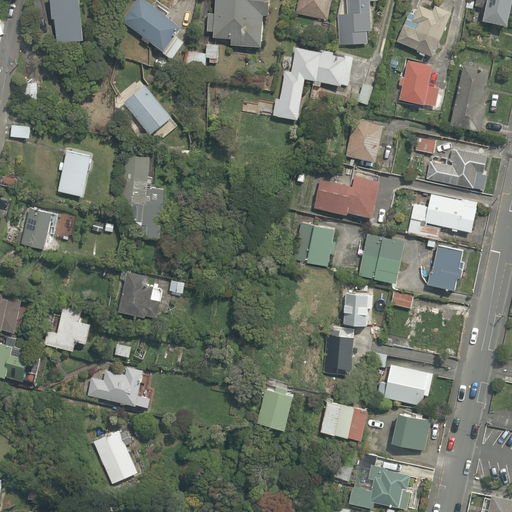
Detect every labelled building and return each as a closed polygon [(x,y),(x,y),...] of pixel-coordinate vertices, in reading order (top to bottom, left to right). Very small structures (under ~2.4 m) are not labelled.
[(75,0),(45,0),(49,20),(52,19),(55,43),(81,39),(75,0)] [(132,0),(118,22),(171,59),(183,41),(172,34),(178,24),(143,0),(132,0)] [(238,45),(258,46),(260,13),(264,13),(264,0),(210,0),(208,35),(239,37),(238,45)] [(295,0),(294,11),(326,16),(328,0),(295,0)] [(349,0),(353,34),(370,32),(366,0),(349,0)] [(511,12),(511,0),(479,0),(476,19),(504,23),(505,11),(511,12)] [(448,16),(417,2),(410,18),(416,21),(413,29),(403,25),(394,46),(430,61),(448,16)] [(348,87),(353,55),(285,43),(272,116),(295,120),(302,79),(348,87)] [(204,51),(186,49),(185,65),(203,67),(204,51)] [(427,84),(431,64),(404,59),(396,99),(434,106),(438,86),(427,84)] [(478,100),(484,70),(460,64),(447,121),(478,128),(484,101),(478,100)] [(372,82),(363,79),(356,100),(366,103),(372,82)] [(38,102),(35,80),(21,82),(24,104),(38,102)] [(145,86),(123,103),(148,134),(155,128),(161,135),(175,125),(145,86)] [(371,160),(380,124),(349,116),(340,153),(371,160)] [(25,125),(10,124),(9,137),(25,138),(25,125)] [(434,139),(414,135),(411,149),(431,153),(434,139)] [(488,155),(451,147),(448,162),(428,158),(424,176),(481,188),(488,155)] [(89,154),(64,150),(58,191),(82,194),(89,154)] [(378,176),(354,172),(352,185),(318,179),(313,208),(370,219),(378,176)] [(426,205),(411,202),(406,232),(437,237),(439,225),(469,231),(475,200),(429,191),(426,205)] [(391,193),(383,192),(379,211),(387,212),(391,193)] [(159,238),(164,199),(143,197),(143,205),(127,203),(125,222),(139,223),(137,236),(159,238)] [(50,212),(26,207),(19,242),(43,247),(50,212)] [(77,216),(58,212),(52,237),(71,242),(77,216)] [(333,227),(299,220),(292,258),(326,265),(333,227)] [(402,239),(364,233),(357,275),(395,281),(402,239)] [(462,250),(436,245),(427,285),(454,290),(462,250)] [(148,298),(149,286),(143,285),(145,272),(125,269),(120,312),(157,316),(159,300),(148,298)] [(183,280),(169,278),(168,291),(182,293),(183,280)] [(372,286),(343,284),(341,321),(370,322),(372,286)] [(412,294),(393,291),(390,304),(410,307),(412,294)] [(6,294),(0,293),(0,328),(16,331),(20,302),(6,300),(6,294)] [(78,306),(60,304),(57,331),(44,329),(42,345),(73,349),(74,339),(83,341),(86,320),(76,319),(78,306)] [(436,352),(444,308),(415,304),(408,348),(436,352)] [(185,308),(171,305),(169,316),(183,319),(185,308)] [(340,332),(325,331),(324,372),(349,373),(350,335),(340,335),(340,332)] [(6,347),(7,340),(0,339),(0,373),(3,374),(4,361),(18,363),(19,348),(6,347)] [(130,345),(114,343),(112,354),(129,356),(130,345)] [(183,349),(168,345),(166,357),(181,360),(183,349)] [(384,367),(387,353),(376,351),(373,365),(384,367)] [(428,395),(432,372),(387,362),(380,395),(419,404),(422,394),(428,395)] [(143,368),(123,364),(122,372),(103,368),(102,377),(90,375),(86,394),(145,406),(148,394),(151,376),(142,374),(143,368)] [(289,392),(262,386),(254,420),(281,426),(289,392)] [(333,435),(340,400),(323,397),(316,432),(333,435)] [(345,438),(352,402),(340,400),(333,435),(345,438)] [(352,402),(345,438),(360,440),(367,405),(352,402)] [(430,419),(394,411),(387,443),(423,451),(430,419)] [(135,471),(119,429),(89,441),(105,482),(135,471)] [(374,500),(404,508),(408,492),(405,491),(409,474),(369,464),(366,478),(368,479),(367,486),(352,483),(348,502),(373,507),(374,500)] [(511,511),(511,498),(486,493),(481,511),(511,511)]
